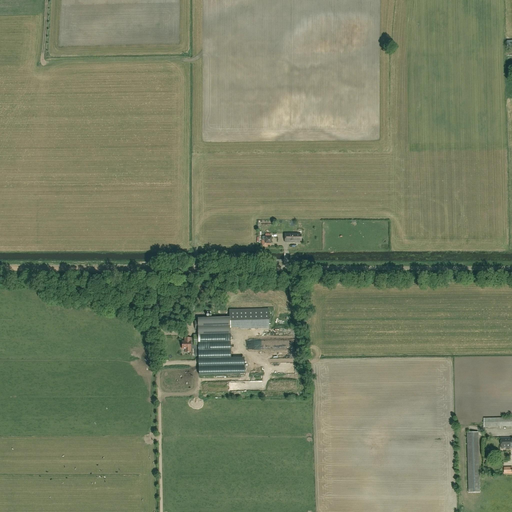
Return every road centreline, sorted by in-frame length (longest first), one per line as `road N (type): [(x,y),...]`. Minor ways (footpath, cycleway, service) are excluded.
road 1 (unclassified): [(158,366),(156,270),(511,268)]
road 2 (track): [(156,270),(0,268)]
road 3 (track): [(161,511),(158,366)]
